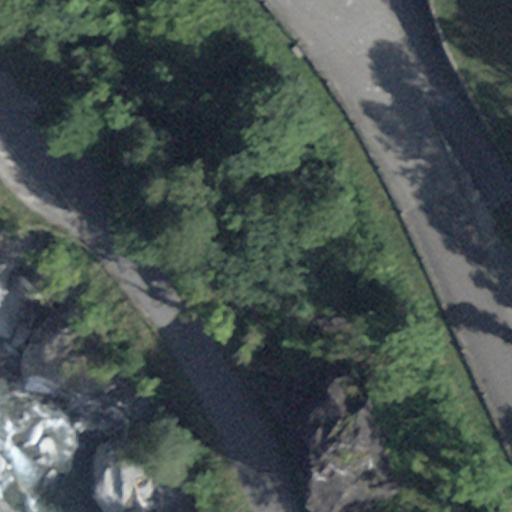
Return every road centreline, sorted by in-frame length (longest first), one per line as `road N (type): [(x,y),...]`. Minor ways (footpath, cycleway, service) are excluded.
road 1 (tertiary): [(275,511),(240,433),(139,270),(0,114)]
road 2 (track): [(377,97),(511,203)]
